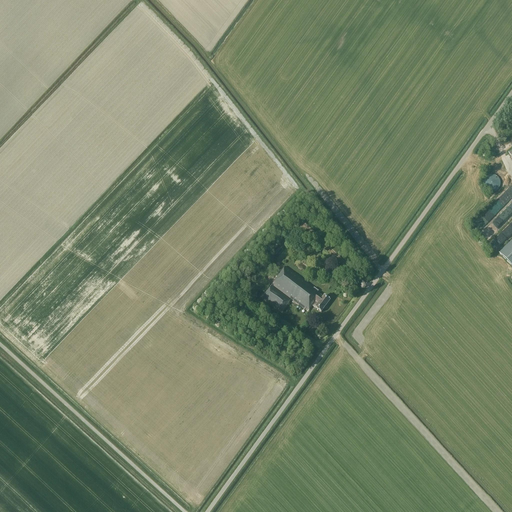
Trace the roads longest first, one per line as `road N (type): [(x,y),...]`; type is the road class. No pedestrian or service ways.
road 1 (unclassified): [(206,511),(511,92)]
road 2 (track): [(336,333),(356,363),(461,220)]
road 3 (track): [(383,269),(276,135)]
